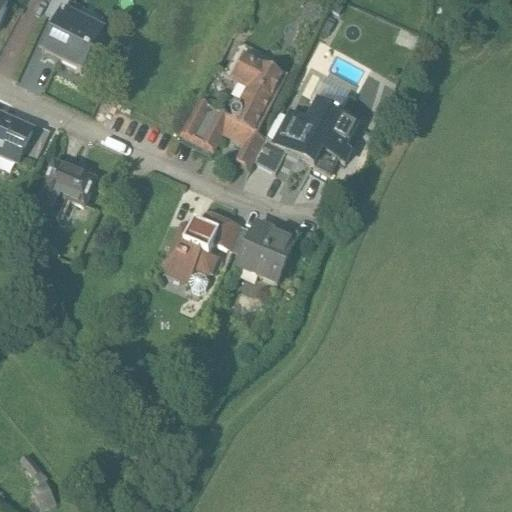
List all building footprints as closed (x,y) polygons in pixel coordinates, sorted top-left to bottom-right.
[(56,0),(46,19),(57,24),(69,2),(65,0),(56,0)] [(0,26),(8,8),(0,4),(0,26)] [(101,37),(63,17),(43,55),(81,75),(101,37)] [(253,95),(244,114),(243,113),(241,117),(239,117),(237,117),(235,118),(234,120),(233,122),(234,125),(234,126),(210,114),(197,107),(180,141),(215,159),(226,137),(249,150),(255,138),(283,85),(247,66),(236,86),(253,95)] [(215,73),(197,107),(210,114),(228,79),(215,73)] [(320,109),(309,129),(291,120),(277,148),(276,149),(288,155),(315,169),(314,171),(330,179),(339,162),(346,165),(351,155),(346,152),(358,129),(320,109)] [(0,121),(0,160),(18,168),(23,156),(32,135),(0,121)] [(32,135),(23,156),(37,163),(48,138),(34,131),(32,135)] [(249,150),(239,169),(248,174),(252,167),(264,143),(255,138),(249,150)] [(277,148),(265,142),(264,143),(252,167),(276,179),(288,155),(276,149),(277,148)] [(96,186),(54,168),(33,218),(51,225),(60,203),(84,213),(96,186)] [(199,233),(186,228),(180,230),(165,266),(169,274),(191,283),(189,289),(190,295),(198,298),(204,296),(207,288),(205,282),(207,277),(205,275),(210,274),(216,260),(209,257),(213,247),(220,250),(230,226),(211,218),(204,221),(199,233)] [(230,226),(220,250),(231,255),(241,231),(230,226)] [(296,244),(258,227),(254,236),(243,260),(238,273),(240,274),(243,268),(261,275),(259,282),(277,289),(296,244)] [(241,231),(231,255),(243,260),(254,236),(241,231)] [(50,315),(35,334),(54,349),(69,330),(50,315)] [(45,486),(29,493),(37,509),(52,502),(45,486)]
